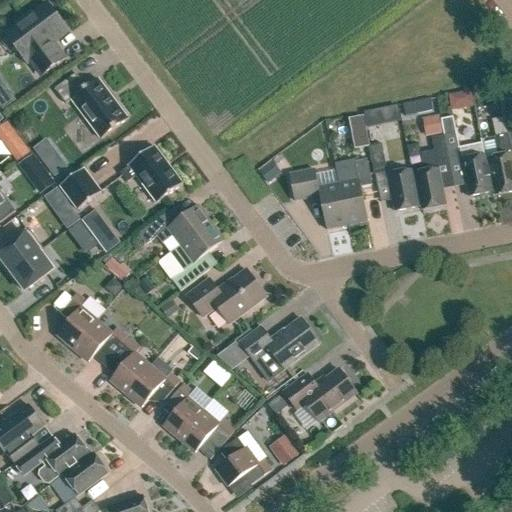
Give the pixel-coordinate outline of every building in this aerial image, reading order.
[(68,32),(47,5),(33,16),(30,12),(15,24),(18,27),(6,35),(27,63),(30,60),(42,76),(63,61),(51,45),(68,32)] [(98,80),(86,88),(76,75),(55,90),(66,105),(72,101),(101,141),(128,121),(98,80)] [(0,97),(0,107),(3,111),(15,101),(8,92),(0,97)] [(450,92),(450,108),(474,108),(474,92),(450,92)] [(511,100),(502,102),(506,124),(511,122),(511,100)] [(405,118),(417,115),(415,103),(403,105),(405,118)] [(422,119),(425,136),(443,132),(439,115),(422,119)] [(441,120),(444,136),(449,159),(461,157),(453,118),(441,120)] [(0,126),(0,137),(15,162),(28,153),(8,121),(0,126)] [(511,193),(511,154),(510,147),(511,146),(511,122),(506,124),(509,136),(496,138),(500,158),(488,160),(496,197),(511,193)] [(446,207),(439,170),(437,162),(449,159),(444,136),(432,139),(434,151),(421,154),(425,173),(415,175),(422,212),(446,207)] [(375,174),(386,172),(380,145),(369,148),(375,174)] [(157,205),(183,186),(154,148),(129,167),(129,168),(121,174),(128,184),(136,177),(157,205)] [(469,198),(493,194),(485,157),(462,162),(469,198)] [(48,170),(55,179),(68,169),(61,160),(48,170)] [(350,183),(340,186),(348,227),(368,223),(361,189),(373,187),(367,161),(346,165),(350,183)] [(268,185),(282,175),(272,162),(258,172),(268,185)] [(101,194),(84,171),(61,188),(78,212),(101,194)] [(315,172),(304,174),(289,177),(295,203),(320,198),(327,231),(348,227),(340,186),(319,190),(315,172)] [(396,213),(419,209),(412,172),(388,177),(396,213)] [(0,192),(0,224),(15,213),(7,202),(0,192)] [(173,208),(138,234),(147,245),(157,238),(163,245),(173,237),(181,247),(212,224),(198,207),(181,219),(173,208)] [(212,224),(181,247),(170,255),(184,273),(172,281),(181,293),(210,271),(201,260),(225,242),(212,224)] [(0,253),(0,258),(11,274),(43,250),(30,232),(0,253)] [(25,293),(54,271),(40,254),(44,251),(43,250),(11,274),(25,293)] [(122,264),(120,267),(112,260),(105,267),(123,282),(132,273),(122,264)] [(229,325),(267,297),(247,272),(219,293),(210,281),(187,298),(203,318),(216,308),(229,325)] [(146,296),(155,291),(146,279),(138,284),(146,296)] [(115,298),(123,288),(113,280),(105,290),(115,298)] [(56,287),(60,291),(66,286),(63,282),(56,287)] [(57,337),(73,351),(98,322),(82,309),(87,304),(77,295),(60,315),(69,323),(57,337)] [(168,319),(179,311),(172,302),(161,311),(168,319)] [(301,319),(272,342),(261,328),(240,344),(254,363),(269,351),(284,372),(321,345),(301,319)] [(111,360),(129,339),(117,330),(113,335),(98,322),(73,351),(89,364),(100,351),(111,360)] [(140,349),(129,339),(111,360),(121,369),(110,382),(126,396),(151,367),(136,354),(140,349)] [(198,362),(202,356),(192,348),(188,354),(198,362)] [(157,360),(151,367),(126,396),(142,410),(152,397),(162,405),(180,383),(170,375),(172,373),(157,360)] [(205,372),(221,387),(231,375),(215,361),(205,372)] [(357,395),(339,371),(317,388),(308,375),(283,394),(297,412),(305,406),(319,424),(357,395)] [(163,428),(179,441),(204,413),(189,400),(193,395),(183,386),(166,406),(176,413),(163,428)] [(265,404),(273,398),(267,389),(258,395),(265,404)] [(272,415),(282,408),(275,397),(273,398),(265,404),(272,415)] [(15,465),(34,451),(35,450),(28,441),(46,428),(30,406),(6,423),(5,421),(0,424),(0,447),(7,457),(8,456),(15,465)] [(216,455),(236,432),(224,420),(219,426),(204,413),(179,441),(195,455),(204,444),(216,455)] [(59,478),(89,456),(75,436),(60,447),(53,437),(35,451),(42,461),(45,459),(49,465),(40,472),(39,477),(44,484),(50,485),(59,478)] [(34,451),(15,465),(23,476),(24,478),(47,461),(45,459),(59,448),(51,438),(35,450),(34,451)] [(269,449),(284,468),(299,457),(284,438),(269,449)] [(246,449),(245,450),(238,440),(221,453),(228,463),(216,471),(228,489),(244,478),(251,487),(272,472),(264,461),(258,465),(246,449)] [(94,455),(64,477),(54,485),(66,501),(76,494),(78,496),(108,474),(94,455)] [(52,511),(54,511),(65,504),(50,485),(39,494),(52,511)] [(108,511),(147,511),(142,497),(107,510),(108,511)] [(49,511),(39,498),(26,508),(41,511),(49,511)] [(57,511),(78,511),(82,509),(75,499),(57,511)] [(82,509),(78,511),(99,511),(100,511),(93,501),(82,509)]
